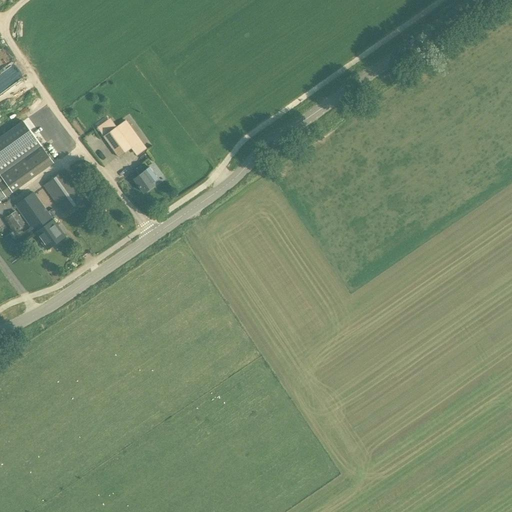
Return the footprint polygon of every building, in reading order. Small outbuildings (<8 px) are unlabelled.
[(0,72),(15,64),(6,48),(0,51),(0,72)] [(116,127),(110,118),(97,127),(104,138),(118,157),(131,148),(137,156),(147,149),(126,120),(116,127)] [(23,122),(0,138),(0,184),(5,181),(1,176),(42,147),(36,138),(35,138),(23,122)] [(5,181),(0,184),(0,187),(7,197),(53,163),(42,147),(1,176),(5,181)] [(133,178),(144,193),(155,185),(153,183),(159,179),(152,170),(150,166),(144,170),(141,166),(135,169),(139,175),(133,178)] [(85,197),(65,170),(43,186),(63,213),(85,197)] [(53,219),(33,192),(15,205),(35,232),(47,250),(65,237),(53,219)] [(24,222),(16,211),(7,217),(15,229),(16,228),(18,230),(25,225),(23,223),(24,222)]
